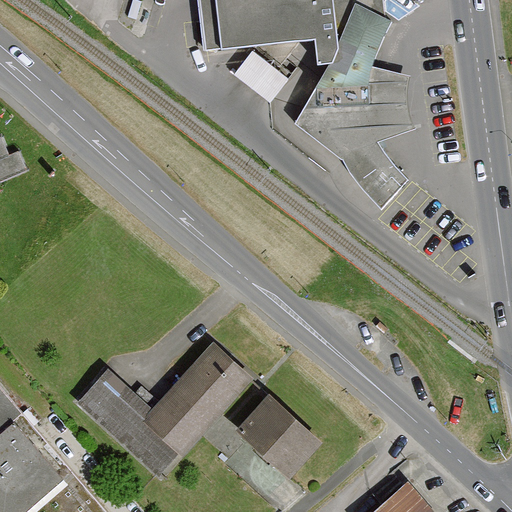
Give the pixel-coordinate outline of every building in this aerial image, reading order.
[(233,71),(268,99),(270,128),(327,172),(341,155),(382,212),(409,183),(380,142),(414,129),(405,101),(409,77),(372,64),(391,16),(387,13),(385,0),(198,0),(205,51),(312,38),(286,75),(251,47),(233,71)] [(0,182),(26,170),(18,149),(8,154),(1,137),(0,137),(0,182)] [(152,405),(107,366),(74,403),(157,478),(183,450),(185,452),(254,376),(212,338),(152,405)] [(110,511),(0,383),(0,511),(110,511)] [(324,438),(270,390),(236,429),(289,477),(324,438)] [(435,511),(406,479),(368,511),(435,511)]
